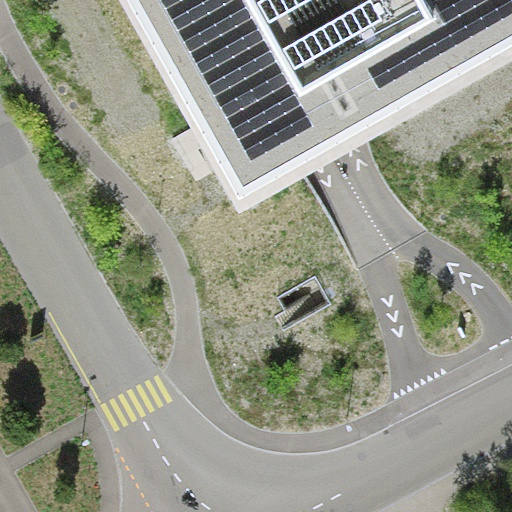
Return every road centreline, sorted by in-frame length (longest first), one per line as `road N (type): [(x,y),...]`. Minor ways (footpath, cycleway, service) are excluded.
road 1 (residential): [(220,511),(197,497),(131,407),(0,173)]
road 2 (residential): [(310,511),(511,408)]
